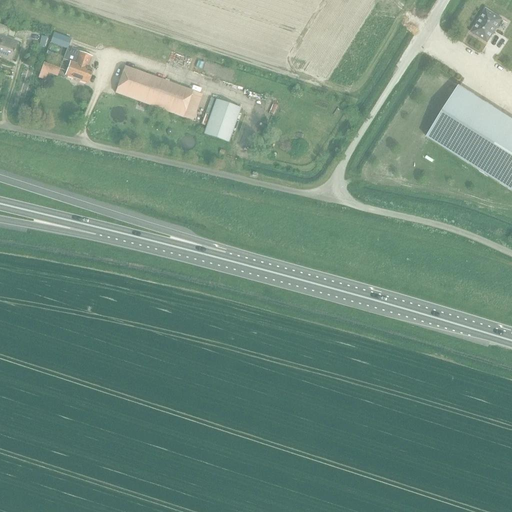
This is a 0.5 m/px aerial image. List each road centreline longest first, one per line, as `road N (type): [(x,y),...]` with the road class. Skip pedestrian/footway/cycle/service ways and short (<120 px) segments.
road 1 (unclassified): [(329,196),(0,123)]
road 2 (trunk): [(511,341),(224,259)]
road 3 (trunk): [(224,259),(196,239),(0,178)]
road 4 (unclassified): [(329,196),(445,0)]
road 5 (unclassified): [(511,253),(329,196)]
road 6 (trunk): [(224,259),(104,229)]
